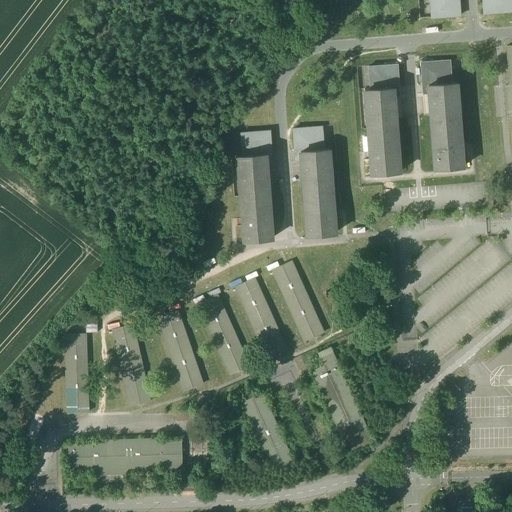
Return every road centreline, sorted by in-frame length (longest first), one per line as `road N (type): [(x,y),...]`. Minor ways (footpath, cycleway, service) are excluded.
road 1 (track): [(0,386),(297,43)]
road 2 (unknown): [(279,364),(333,493)]
